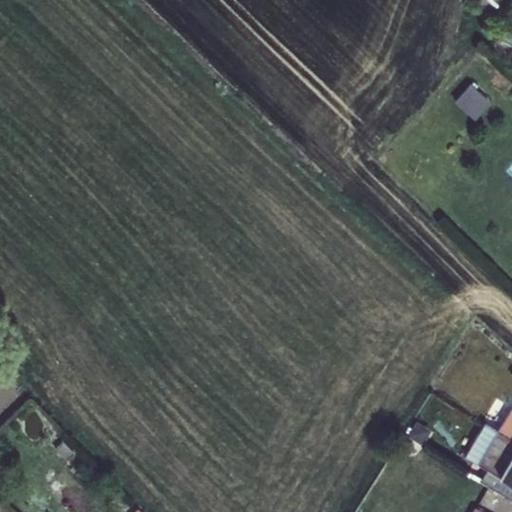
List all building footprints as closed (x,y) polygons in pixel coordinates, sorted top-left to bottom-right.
[(468,83),(453,99),(472,117),(487,101),(468,83)] [(511,410),(498,432),(511,440),(511,410)] [(433,432),(412,420),(403,435),(423,448),(433,432)] [(479,482),(511,503),(511,440),(498,432),(485,425),(465,458),(486,471),(482,479),(479,482)] [(467,475),(479,482),(482,479),(469,471),(467,475)]
